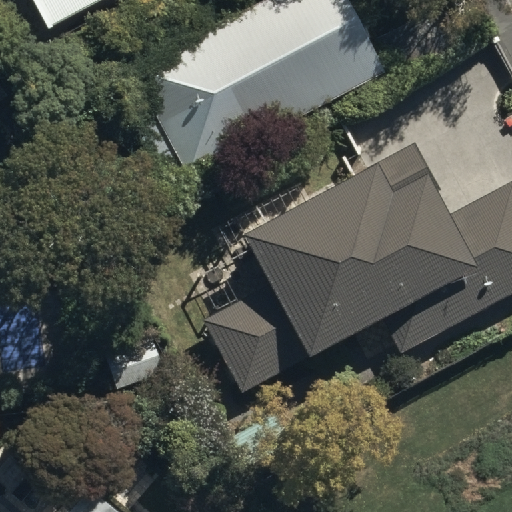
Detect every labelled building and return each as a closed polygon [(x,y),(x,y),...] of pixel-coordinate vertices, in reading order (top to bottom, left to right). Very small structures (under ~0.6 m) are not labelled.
[(30,0),(40,19),(77,0),(30,0)] [(377,63),(344,0),(229,0),(103,65),(159,174),(377,63)] [(0,11),(0,83),(37,46),(1,10),(0,11)] [(264,274),(197,311),(236,382),(376,306),(397,345),(511,282),(511,176),(509,171),(447,205),(409,136),(374,155),(369,145),(233,219),(264,274)] [(511,511),(511,437),(437,482),(452,511),(511,511)] [(0,511),(124,511),(81,476),(50,511),(25,511),(9,498),(0,508),(0,511)]
